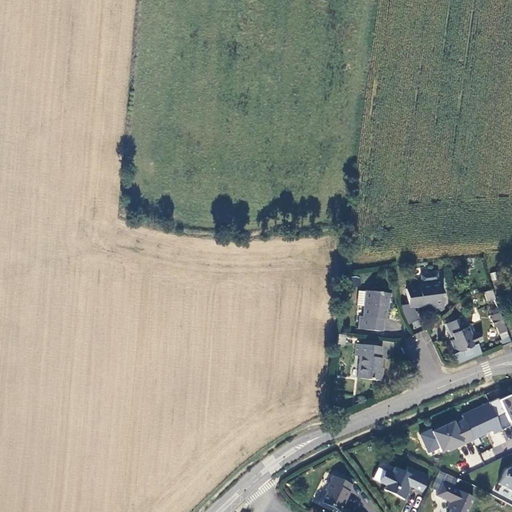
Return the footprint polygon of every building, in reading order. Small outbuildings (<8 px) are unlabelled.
[(408,304),(409,308),(412,307),(421,306),(421,308),(430,307),(430,310),(440,309),(440,311),(444,310),(441,284),(439,284),(438,274),(428,275),(421,278),(422,286),(419,286),(419,288),(406,289),(408,304)] [(493,301),(489,290),(482,293),(486,303),(493,301)] [(390,294),(366,292),(363,316),(361,317),(359,329),(383,332),(384,320),(385,319),(386,309),(387,309),(388,298),(390,299),(390,294)] [(408,324),(418,319),(412,307),(409,308),(408,304),(401,305),(401,310),(408,324)] [(504,329),(497,312),(489,315),(496,332),(504,329)] [(457,315),(447,319),(448,323),(445,324),(449,335),(451,334),(453,339),(449,341),(454,353),(451,354),(455,364),(480,354),(476,345),(475,345),(474,344),(481,342),(477,333),(471,336),(468,327),(466,328),(462,317),(458,319),(457,315)] [(362,345),(357,345),(356,356),(359,356),(357,378),(383,381),(384,378),(381,377),(382,367),(381,367),(381,362),(380,362),(381,358),(380,358),(381,347),(378,347),(362,345)] [(511,398),(510,395),(499,400),(505,413),(496,417),(502,431),(511,426),(509,422),(511,420),(511,398)] [(488,403),(461,415),(474,444),(501,432),(488,403)] [(462,420),(430,433),(439,454),(470,442),(462,420)] [(466,457),(470,466),(481,461),(477,452),(466,457)] [(421,492),(428,477),(407,467),(405,473),(394,467),(391,474),(384,471),(379,481),(385,485),(383,490),(404,499),(409,490),(406,488),(408,485),(421,492)] [(511,493),(511,470),(507,472),(499,486),(511,493)] [(448,486),(452,478),(439,471),(431,488),(438,492),(436,495),(449,502),(446,508),(450,510),(449,511),(466,511),(473,498),(452,488),(448,486)] [(350,483),(331,475),(320,501),(339,509),(350,483)] [(452,488),(457,480),(452,478),(448,486),(452,488)]
